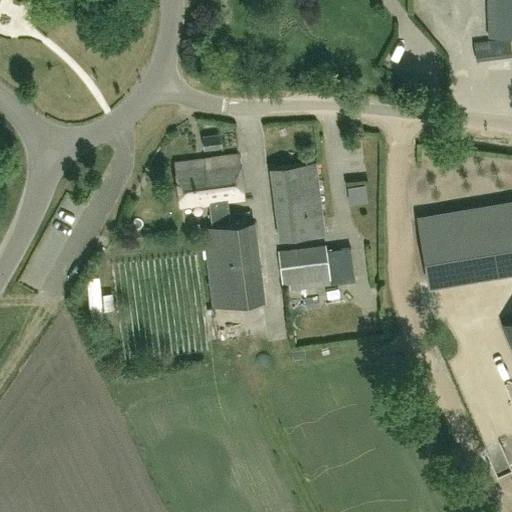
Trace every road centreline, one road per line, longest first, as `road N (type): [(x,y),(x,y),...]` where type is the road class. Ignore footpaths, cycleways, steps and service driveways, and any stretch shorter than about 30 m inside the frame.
road 1 (unclassified): [(153,88),(230,106),(337,104),(511,123)]
road 2 (residential): [(115,123),(123,160),(44,307)]
road 3 (tertiary): [(54,139),(0,271)]
